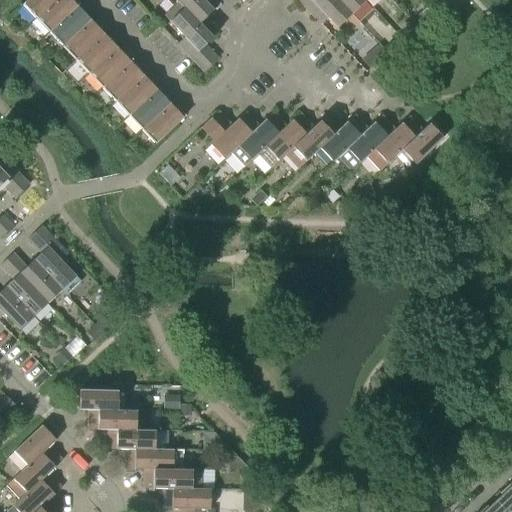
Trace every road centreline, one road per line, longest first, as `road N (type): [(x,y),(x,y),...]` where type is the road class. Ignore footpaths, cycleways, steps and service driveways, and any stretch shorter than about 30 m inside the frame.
road 1 (residential): [(136,497),(0,357)]
road 2 (residential): [(216,98),(138,179),(64,195)]
road 3 (residential): [(98,0),(186,95),(216,98)]
road 4 (residential): [(216,98),(368,99)]
